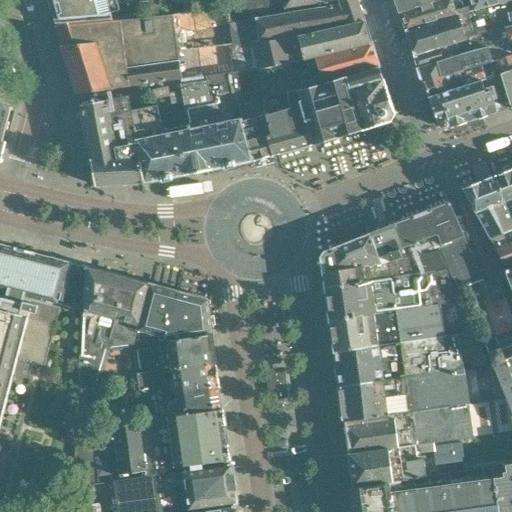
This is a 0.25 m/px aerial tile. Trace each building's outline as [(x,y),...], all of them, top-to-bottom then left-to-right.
[(119,10),(116,0),(48,0),(54,21),(56,26),(113,21),(112,12),(119,10)] [(227,0),(229,8),(245,14),(285,8),(322,3),(322,4),(330,1),(331,7),(339,5),(339,4),(357,1),(356,0),(227,0)] [(396,0),(400,9),(400,11),(440,0),(396,0)] [(440,0),(400,11),(407,31),(457,15),(488,6),(510,0),(440,0)] [(511,0),(510,0),(488,6),(495,30),(505,28),(511,25),(511,0)] [(366,24),(357,1),(339,4),(339,5),(331,7),(257,18),(260,41),(366,26),(366,24)] [(495,30),(488,6),(457,15),(407,31),(415,55),(484,33),(495,30)] [(252,43),(260,41),(257,18),(231,22),(229,8),(225,9),(144,18),(122,20),(113,21),(56,26),(62,45),(77,95),(198,77),(206,75),(237,72),(258,69),(252,43)] [(372,43),(366,26),(260,41),(252,43),(258,69),(260,69),(289,64),(306,59),(372,43)] [(420,68),(488,45),(484,33),(415,55),(420,68)] [(379,67),(372,43),(306,59),(310,72),(303,75),(303,76),(294,78),(296,92),(329,83),(379,67)] [(481,64),(492,61),(488,45),(420,68),(424,82),(482,64),(481,64)] [(511,55),(498,59),(500,65),(483,70),(482,64),(424,82),(429,97),(486,79),(502,74),(503,74),(502,73),(511,70),(511,55)] [(300,105),(300,103),(296,92),(294,78),(289,64),(260,69),(266,115),(277,155),(312,145),(301,105),(300,105)] [(301,105),(312,145),(362,129),(350,89),(383,80),(379,67),(329,83),(296,92),(300,103),(300,105),(301,105)] [(511,107),(511,70),(502,73),(503,74),(502,74),(507,96),(511,108),(511,107)] [(242,119),(237,72),(206,75),(207,80),(223,167),(253,162),(241,122),(241,119),(242,119)] [(449,128),(498,112),(493,100),(507,96),(502,74),(429,97),(433,107),(438,122),(449,128)] [(223,167),(207,80),(180,86),(185,109),(198,173),(223,167)] [(396,119),(383,80),(350,89),(362,129),(396,119)] [(198,173),(185,109),(172,111),(176,131),(163,135),(157,106),(132,111),(129,96),(79,105),(95,186),(144,183),(198,173)] [(11,108),(0,104),(0,160),(1,161),(6,142),(2,141),(11,108)] [(277,155),(266,115),(241,122),(253,162),(277,155)] [(511,168),(495,176),(511,217),(511,168)] [(511,217),(495,176),(463,188),(497,253),(505,250),(511,241),(511,217)] [(429,211),(440,245),(464,237),(450,204),(449,203),(429,211)] [(440,245),(429,211),(394,225),(403,247),(398,249),(402,259),(432,248),(440,245)] [(403,247),(394,225),(375,233),(383,255),(387,253),(390,263),(402,259),(398,249),(403,247)] [(336,248),(335,248),(338,271),(389,264),(390,263),(387,253),(383,255),(375,233),(353,241),(336,248)] [(471,254),(464,237),(440,245),(432,248),(439,262),(444,261),(446,263),(471,254)] [(511,241),(505,250),(497,253),(504,266),(511,262),(511,241)] [(60,307),(71,265),(72,265),(73,264),(71,264),(72,262),(0,242),(0,291),(59,307),(60,307)] [(326,288),(447,271),(446,269),(444,270),(439,262),(432,248),(402,259),(390,263),(389,264),(338,271),(335,248),(325,252),(321,258),(326,288)] [(481,275),(471,254),(446,263),(444,261),(439,262),(444,270),(446,269),(449,268),(457,285),(481,275)] [(134,344),(150,284),(90,268),(86,267),(81,374),(98,378),(107,347),(111,348),(111,346),(129,344),(129,343),(134,344)] [(511,267),(505,270),(505,272),(503,273),(511,296),(511,343),(488,353),(493,366),(494,365),(511,412),(511,267)] [(459,301),(447,271),(326,288),(330,320),(456,303),(456,301),(459,301)] [(166,338),(178,292),(150,284),(134,344),(138,345),(144,344),(147,333),(166,338)] [(0,427),(18,358),(24,360),(44,365),(59,307),(0,291),(0,427)] [(212,336),(208,305),(208,300),(178,292),(166,338),(165,339),(165,342),(168,342),(212,336)] [(441,305),(330,320),(335,351),(445,335),(441,305)] [(463,363),(462,359),(471,358),(472,368),(489,365),(475,331),(445,335),(335,351),(340,385),(464,368),(464,367),(468,367),(467,362),(463,363)] [(168,345),(139,349),(142,373),(216,362),(215,355),(212,339),(212,336),(168,342),(168,345)] [(0,503),(37,363),(0,353),(0,503)] [(220,386),(216,362),(142,373),(137,374),(140,398),(151,396),(156,396),(175,392),(220,386)] [(466,387),(464,368),(340,385),(340,386),(339,386),(343,421),(469,403),(469,404),(477,403),(474,386),(466,387)] [(285,375),(269,377),(272,399),(288,397),(285,375)] [(223,408),(220,387),(220,386),(175,392),(156,396),(159,417),(159,418),(223,408)] [(151,396),(140,398),(143,419),(154,418),(151,396)] [(474,437),(469,404),(469,403),(343,421),(348,455),(416,445),(415,445),(474,437)] [(228,458),(223,424),(224,424),(223,411),(223,408),(159,418),(159,417),(154,418),(143,419),(97,425),(101,450),(116,448),(119,474),(120,474),(120,476),(124,476),(124,473),(145,471),(146,476),(146,478),(231,465),(231,463),(230,463),(229,458),(228,458)] [(427,477),(424,458),(417,459),(416,445),(348,455),(351,474),(353,486),(400,480),(401,480),(427,477)] [(511,511),(511,462),(505,464),(506,471),(503,472),(504,476),(402,490),(401,480),(400,480),(353,486),(356,511),(511,511)] [(236,503),(231,465),(146,478),(146,476),(114,480),(118,511),(188,511),(234,505),(234,503),(236,503)] [(94,484),(76,487),(76,499),(95,497),(94,484)]
